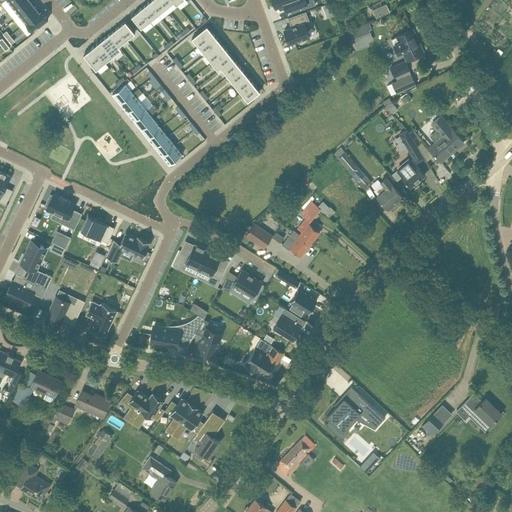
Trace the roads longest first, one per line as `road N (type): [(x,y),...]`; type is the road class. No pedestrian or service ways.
road 1 (tertiary): [(282,407),(392,253),(495,166)]
road 2 (residential): [(258,12),(284,88),(173,177),(160,202),(174,222)]
road 3 (residential): [(282,407),(187,372),(113,360)]
road 4 (unclassified): [(505,155),(432,0)]
road 5 (residential): [(0,263),(41,173),(0,151)]
road 6 (residential): [(113,360),(170,231)]
road 7 (unclassified): [(511,301),(495,233),(495,166)]
road 8 (tertiary): [(205,511),(282,407)]
road 9 (residential): [(113,360),(0,321)]
